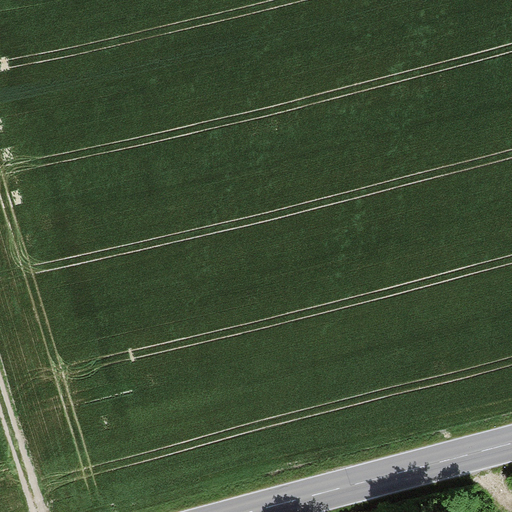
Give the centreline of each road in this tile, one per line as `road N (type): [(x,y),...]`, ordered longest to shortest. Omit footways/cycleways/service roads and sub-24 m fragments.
road 1 (secondary): [(248,511),(511,443)]
road 2 (track): [(37,511),(0,387)]
